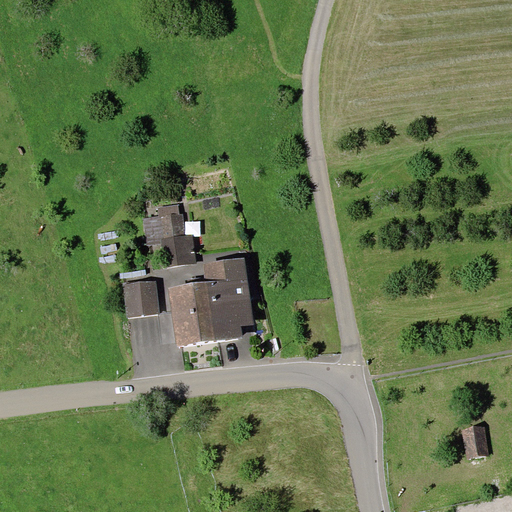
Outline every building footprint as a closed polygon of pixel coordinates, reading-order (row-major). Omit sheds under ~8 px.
[(157,207),(158,217),(179,214),(178,204),(157,207)] [(158,217),(143,219),(147,246),(163,244),(166,268),(196,264),(192,235),(185,236),(182,214),(179,214),(158,217)] [(244,257),(204,263),(206,281),(216,341),(242,337),(241,326),(254,324),(244,257)] [(156,281),(123,284),(127,319),(160,315),(156,281)] [(216,341),(206,281),(168,287),(178,347),(216,341)] [(485,430),(461,433),(465,462),(489,458),(485,430)]
